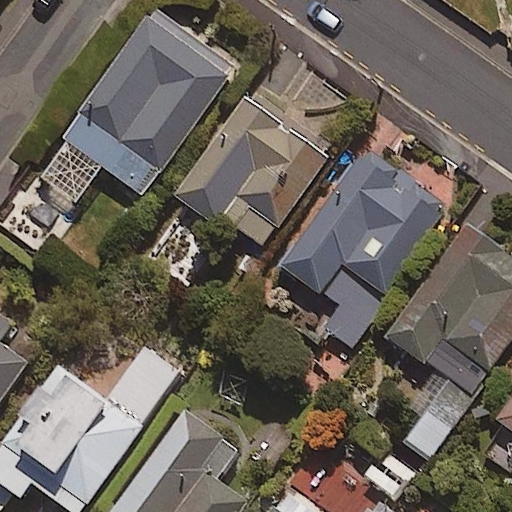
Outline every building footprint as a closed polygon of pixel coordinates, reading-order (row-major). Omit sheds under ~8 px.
[(233,70),(153,16),(43,179),(79,203),(104,167),(148,197),(233,70)] [(332,161),(255,100),(180,194),(258,255),(332,161)] [(458,213),(369,148),(285,264),(342,306),(326,327),(358,351),(458,213)] [(511,347),(511,250),(474,223),(391,340),(437,372),(391,439),(429,466),(511,347)] [(0,338),(11,323),(0,315),(0,405),(30,363),(0,342),(0,338)] [(75,511),(83,511),(186,372),(146,343),(106,398),(64,367),(0,455),(0,508),(2,510),(16,491),(27,499),(37,484),(75,511)] [(240,451),(190,414),(119,511),(247,511),(253,503),(219,479),(240,451)] [(417,475),(392,455),(372,480),(397,500),(417,475)] [(356,511),(400,511),(402,511),(373,489),(356,511)] [(325,511),(296,490),(278,511),(325,511)]
